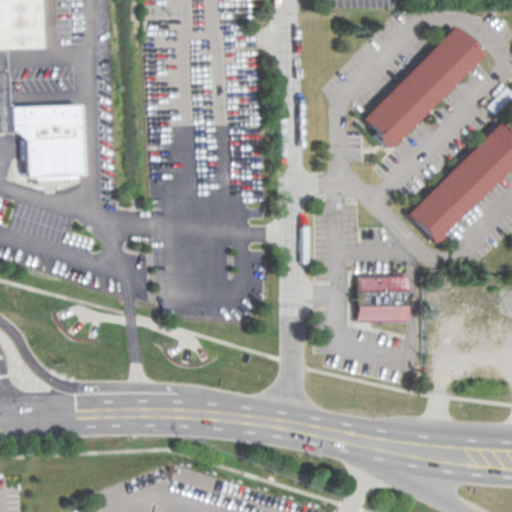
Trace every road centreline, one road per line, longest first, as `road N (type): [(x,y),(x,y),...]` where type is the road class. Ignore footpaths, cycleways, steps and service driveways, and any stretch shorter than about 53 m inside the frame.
road 1 (residential): [(295,423),(287,0)]
road 2 (secondary): [(241,415),(195,387),(53,378),(0,318)]
road 3 (secondary): [(295,423),(470,511)]
road 4 (secondary): [(191,413),(0,416)]
